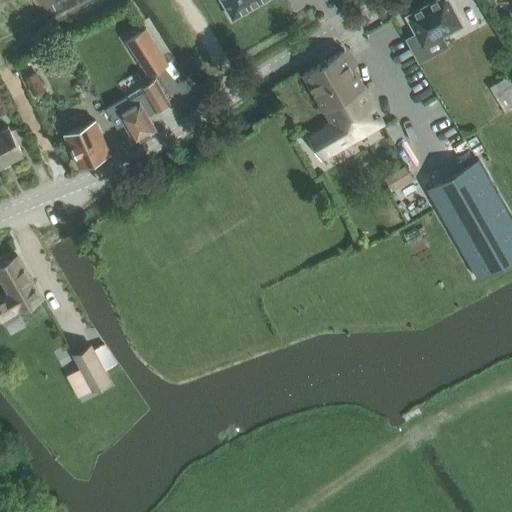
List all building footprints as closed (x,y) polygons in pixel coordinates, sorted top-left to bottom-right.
[(225,0),(235,15),(234,15),(235,17),(237,16),(237,15),(263,0),(225,0)] [(417,34),(406,39),(419,62),(430,56),(422,41),(460,21),(449,0),(436,0),(407,16),(417,34)] [(491,7),(481,12),(492,35),(502,30),(491,7)] [(389,34),(402,25),(395,15),(382,24),(389,34)] [(147,27),(126,40),(149,77),(170,64),(147,27)] [(344,50),(307,72),(335,121),(319,131),(308,137),(322,160),(332,154),(387,124),(344,50)] [(33,94),(45,90),(37,71),(25,76),(33,94)] [(511,73),(490,86),(505,112),(511,107),(511,73)] [(158,84),(136,96),(135,93),(106,109),(118,130),(125,125),(135,143),(156,131),(148,117),(170,105),(158,84)] [(186,122),(197,118),(192,102),(181,105),(186,122)] [(64,135),(79,168),(110,154),(96,121),(64,135)] [(0,155),(4,163),(25,152),(11,124),(0,130),(0,155)] [(511,209),(481,156),(429,186),(481,276),(511,258),(511,209)] [(407,165),(385,177),(393,191),(415,178),(407,165)] [(0,298),(0,320),(17,312),(40,300),(17,257),(0,265),(0,278),(9,294),(0,298)] [(89,348),(71,358),(90,393),(108,384),(89,348)]
